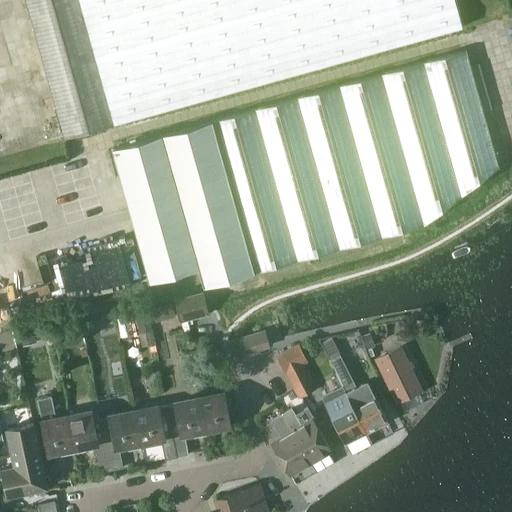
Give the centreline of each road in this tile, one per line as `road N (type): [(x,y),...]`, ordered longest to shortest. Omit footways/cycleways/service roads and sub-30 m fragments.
road 1 (residential): [(261,462),(300,502),(398,438)]
road 2 (residential): [(78,511),(76,502),(205,480)]
